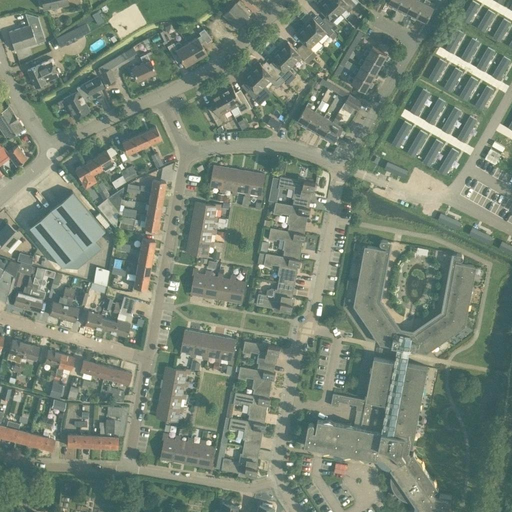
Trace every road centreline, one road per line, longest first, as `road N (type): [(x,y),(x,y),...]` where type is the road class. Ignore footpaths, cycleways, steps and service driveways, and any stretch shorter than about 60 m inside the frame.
road 1 (residential): [(341,162),(313,310),(300,331),(280,481)]
road 2 (residential): [(148,358),(183,153)]
road 3 (residential): [(341,162),(414,43),(374,21)]
road 4 (residential): [(183,153),(276,146),(341,162)]
road 5 (residential): [(161,95),(200,76),(285,0)]
road 6 (residential): [(280,481),(250,489),(127,468)]
road 7 (residential): [(148,358),(0,317)]
road 8 (residential): [(127,468),(49,467),(0,456)]
road 9 (residential): [(52,153),(161,95)]
